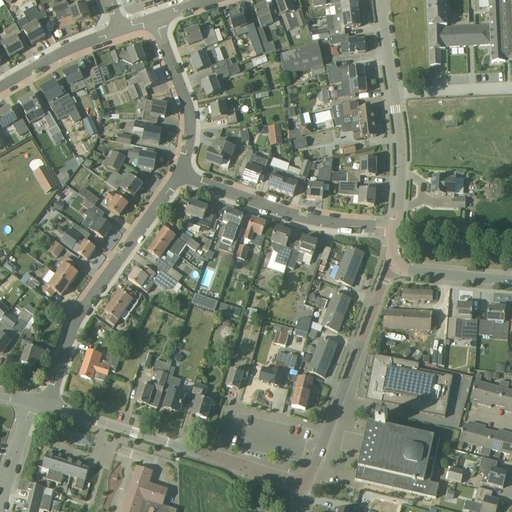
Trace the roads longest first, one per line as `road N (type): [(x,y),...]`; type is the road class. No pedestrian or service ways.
road 1 (residential): [(306,486),(50,406)]
road 2 (residential): [(50,406),(82,310),(177,174)]
road 3 (residential): [(306,486),(394,265)]
road 4 (tertiary): [(393,229),(400,148),(379,0)]
road 5 (residential): [(393,229),(278,210),(177,174)]
road 6 (residential): [(177,174),(190,129),(155,20)]
road 7 (residential): [(0,87),(117,31)]
